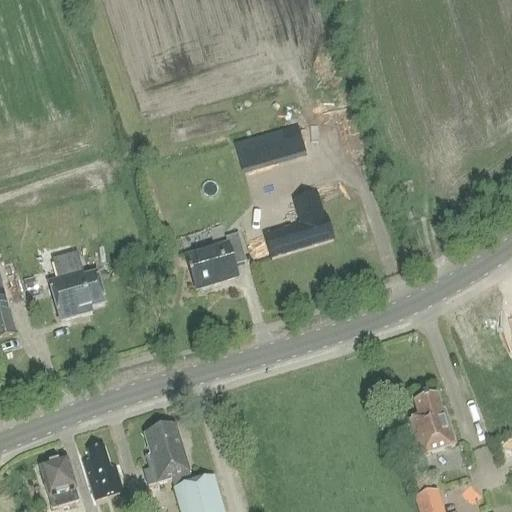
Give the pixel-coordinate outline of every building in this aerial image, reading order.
[(288,138),(240,151),(246,173),(310,156),(305,137),(289,142),(288,138)] [(254,238),(261,261),(323,242),(309,196),(286,203),(293,226),(254,238)] [(246,265),(238,237),(225,241),(227,248),(185,260),(195,294),(238,281),(235,269),(246,265)] [(60,325),(82,319),(81,315),(105,308),(97,277),(83,281),(82,277),(49,286),(60,325)] [(0,341),(14,338),(7,311),(0,312),(0,341)] [(410,424),(421,460),(455,450),(444,413),(441,414),(436,398),(414,405),(419,421),(410,424)] [(411,456),(402,425),(388,429),(392,443),(396,442),(401,459),(411,456)] [(148,491),(157,488),(171,483),(179,511),(221,511),(218,500),(212,481),(192,487),(189,477),(189,476),(175,429),(143,438),(149,459),(146,462),(150,475),(143,476),(148,491)] [(103,450),(87,455),(89,463),(82,467),(94,504),(122,495),(116,471),(111,473),(103,450)] [(40,471),(49,505),(50,511),(52,511),(78,505),(75,496),(66,464),(40,471)] [(434,494),(428,474),(413,478),(419,499),(414,500),(417,511),(443,511),(438,493),(434,494)]
